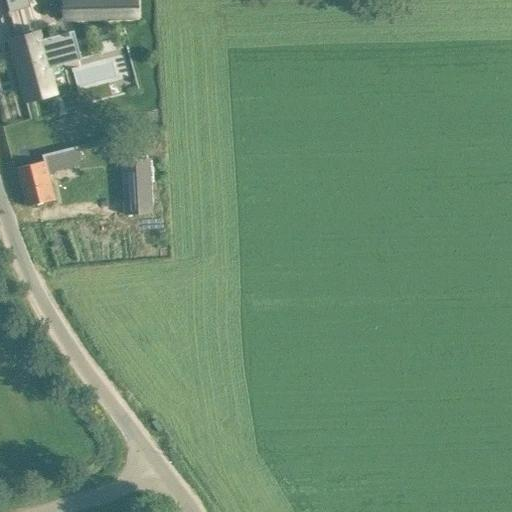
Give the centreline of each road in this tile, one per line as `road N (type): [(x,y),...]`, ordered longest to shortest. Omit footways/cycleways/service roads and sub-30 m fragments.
road 1 (unclassified): [(160,472),(59,331),(0,199)]
road 2 (unclassified): [(38,511),(160,472)]
